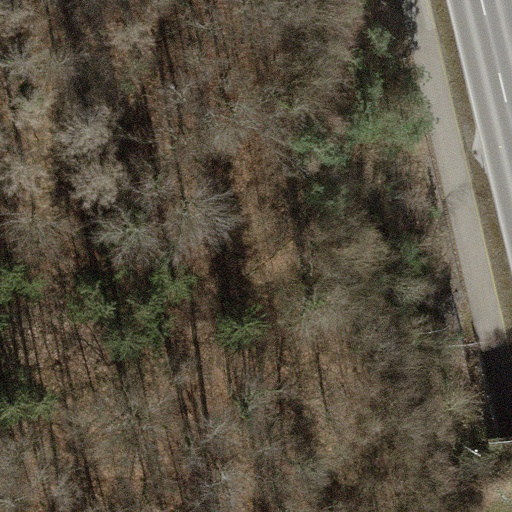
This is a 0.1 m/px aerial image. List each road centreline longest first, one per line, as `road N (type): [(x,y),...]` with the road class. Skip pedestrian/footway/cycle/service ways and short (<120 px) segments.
road 1 (track): [(0,416),(51,423),(125,468),(139,511)]
road 2 (primary): [(483,0),(511,118)]
